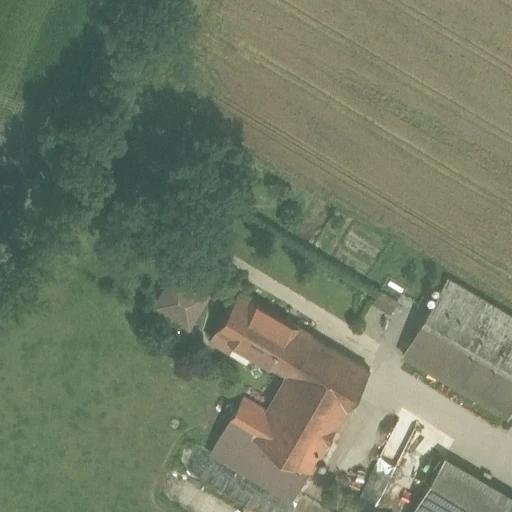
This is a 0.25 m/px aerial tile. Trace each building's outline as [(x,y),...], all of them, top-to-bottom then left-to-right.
[(210,291),(176,270),(155,305),(189,325),(210,291)] [(511,408),(511,314),(448,276),(403,353),(508,415),(511,408)] [(379,289),(373,302),(391,311),(397,298),(379,289)] [(370,369),(311,334),(312,334),(238,290),(210,337),(230,349),(235,340),(288,372),(268,407),(243,393),(228,419),(311,468),(347,406),(348,407),(370,369)] [(377,503),(414,415),(399,409),(362,497),(377,503)] [(311,468),(228,419),(210,449),(293,498),(311,468)] [(511,511),(511,495),(445,455),(410,511),(511,511)]
